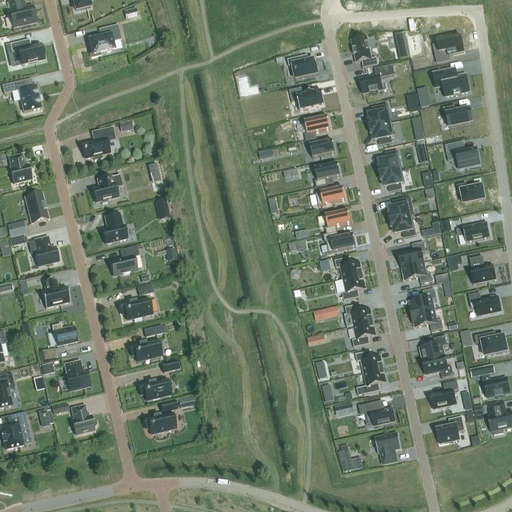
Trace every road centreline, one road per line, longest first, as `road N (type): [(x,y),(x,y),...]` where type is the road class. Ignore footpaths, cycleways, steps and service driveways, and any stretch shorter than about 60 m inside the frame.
road 1 (residential): [(434,511),(325,20)]
road 2 (residential): [(48,0),(69,87),(51,119),(51,145),(132,486)]
road 3 (residential): [(511,247),(477,18),(456,9),(325,20)]
road 4 (unclassified): [(161,485),(224,486),(308,511)]
